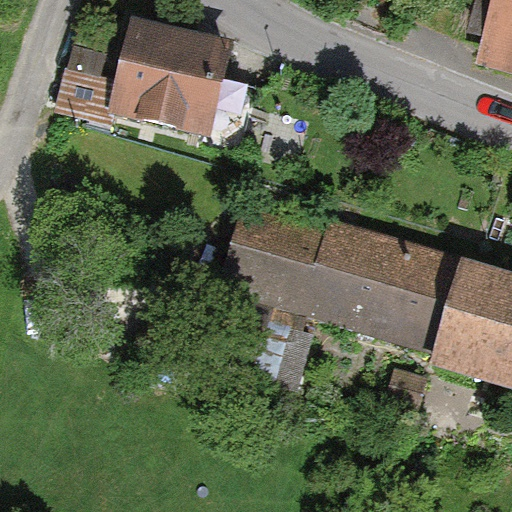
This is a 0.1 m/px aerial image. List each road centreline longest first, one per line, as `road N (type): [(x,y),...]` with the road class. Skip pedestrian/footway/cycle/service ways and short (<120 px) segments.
road 1 (unclassified): [(511,123),(319,47),(231,0)]
road 2 (track): [(0,151),(56,0)]
